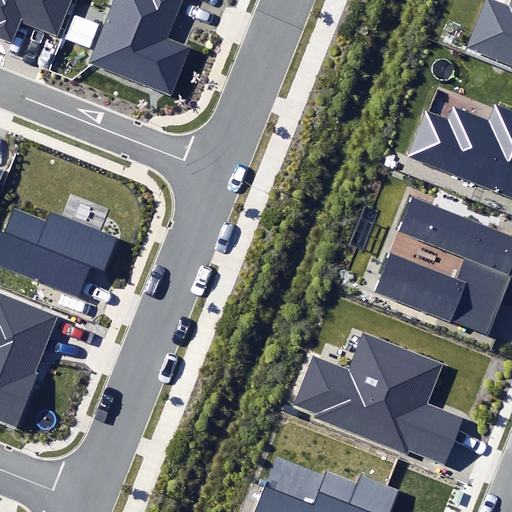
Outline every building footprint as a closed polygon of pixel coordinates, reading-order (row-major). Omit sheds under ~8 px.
[(0,0),(0,36),(11,40),(19,20),(57,35),(70,0),(0,0)] [(115,0),(89,64),(172,98),(193,47),(170,37),(184,0),(115,0)] [(494,0),(484,0),(466,47),(511,65),(511,2),(510,6),(494,0)] [(406,156),(511,198),(511,112),(496,106),(489,121),(454,107),(449,119),(424,109),(406,156)] [(389,253),(374,292),(489,336),(511,276),(511,231),(411,193),(397,230),(466,256),(457,279),(389,253)] [(0,232),(0,265),(82,297),(93,268),(106,273),(120,237),(50,210),(46,222),(17,211),(8,235),(0,232)] [(0,423),(17,430),(62,317),(0,292),(0,423)] [(314,355),(295,404),(317,412),(314,418),(408,455),(410,449),(445,463),(463,417),(428,403),(444,362),(362,330),(347,368),(314,355)] [(315,505),(266,487),(254,511),(389,511),(398,491),(361,476),(357,483),(328,472),(315,505)]
